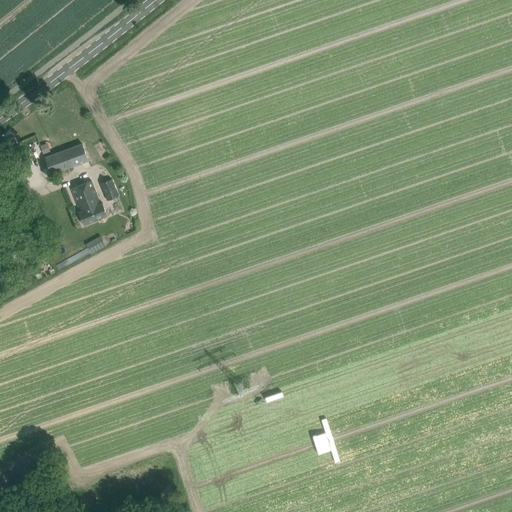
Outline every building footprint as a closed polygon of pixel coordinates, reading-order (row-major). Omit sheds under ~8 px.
[(47,143),(40,145),(43,154),(50,152),(47,143)] [(45,157),(51,174),(89,160),(82,143),(45,157)] [(101,183),(108,200),(119,196),(112,178),(101,183)] [(78,212),(83,225),(108,215),(102,202),(100,203),(91,180),(71,188),(80,211),(78,212)] [(86,244),(91,254),(106,246),(101,236),(86,244)] [(35,264),(21,272),(27,282),(41,274),(35,264)]
